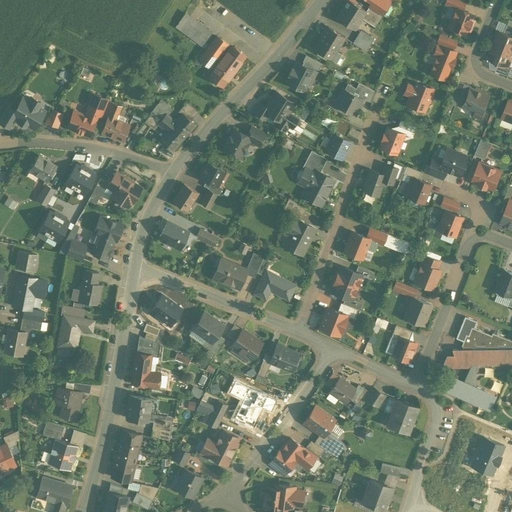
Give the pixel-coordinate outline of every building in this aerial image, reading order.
[(365,10),(348,0),(346,0),(342,7),(335,17),(338,19),(353,28),(360,17),(365,10)] [(388,0),(369,0),(371,1),(368,6),(380,13),(388,0)] [(465,1),(461,0),(445,0),(444,4),(455,8),(456,7),(461,10),(465,1)] [(380,13),(368,6),(365,10),(360,17),(374,26),(381,14),(380,13)] [(461,10),(456,7),(455,8),(448,27),(465,34),(467,29),(468,29),(472,20),(470,20),(473,14),(461,10)] [(186,11),(175,26),(202,46),(213,30),(186,11)] [(511,25),(507,24),(503,32),(511,35),(511,25)] [(344,36),(328,27),(323,35),(322,34),(313,48),(330,58),(338,44),(339,44),(344,36)] [(373,38),(360,30),(356,36),(369,44),(370,44),(373,38)] [(511,35),(503,32),(498,30),(492,45),(511,52),(511,35)] [(446,36),(439,34),(436,41),(438,41),(437,43),(442,46),(446,36)] [(226,44),(215,36),(205,49),(217,58),(226,44)] [(369,44),(356,36),(352,42),(365,51),(369,44)] [(442,46),(437,43),(433,53),(436,55),(429,73),(444,78),(449,66),(451,67),(454,58),(452,58),(455,51),(442,46)] [(245,56),(230,45),(208,76),(222,86),(245,56)] [(511,54),(511,52),(492,45),(487,58),(498,62),(507,66),(508,65),(511,54)] [(295,58),(284,80),(302,89),(305,84),(309,86),(320,63),(303,55),(301,60),(295,58)] [(507,66),(498,62),(495,71),(507,76),(511,66),(508,65),(507,66)] [(394,67),(383,63),(381,68),(392,72),(394,67)] [(392,72),(381,68),(377,79),(390,85),(395,74),(392,72)] [(464,83),(457,80),(450,97),(457,99),(464,83)] [(432,88),(415,81),(413,86),(407,84),(404,92),(410,94),(406,103),(424,110),(427,101),(429,102),(432,94),(430,93),(432,88)] [(374,90),(358,82),(355,87),(347,83),(343,89),(361,99),(370,101),(374,90)] [(479,91),(469,87),(462,104),(469,107),(468,109),(473,111),(475,106),(483,109),(489,95),(482,93),(483,90),(479,89),(479,91)] [(343,89),(342,88),(337,97),(340,100),(337,105),(338,106),(337,108),(345,113),(346,110),(354,114),(357,109),(356,108),(361,99),(343,89)] [(294,102),(275,91),(265,106),(263,109),(269,113),(277,119),(281,121),(288,112),(294,102)] [(108,99),(94,93),(87,108),(88,108),(98,112),(97,113),(100,114),(101,111),(103,112),(108,99)] [(30,101),(22,97),(12,115),(19,120),(19,122),(25,126),(27,124),(34,128),(44,111),(37,107),(40,102),(32,98),(30,101)] [(103,112),(103,113),(107,115),(113,101),(108,99),(103,112)] [(511,100),(508,99),(501,117),(511,121),(511,100)] [(130,124),(116,119),(122,105),(113,101),(107,115),(100,132),(123,141),(130,124)] [(182,113),(176,121),(166,113),(170,109),(158,101),(152,110),(183,136),(194,124),(188,118),(182,113)] [(186,101),(178,110),(182,113),(188,118),(196,109),(186,101)] [(265,106),(258,102),(252,112),(265,119),(269,113),(263,109),(265,106)] [(483,109),(475,106),(473,111),(471,116),(481,120),(485,110),(483,109)] [(86,116),(73,111),(67,127),(88,135),(97,113),(98,112),(88,108),(86,116)] [(62,114),(52,110),(45,121),(57,126),(62,114)] [(183,136),(152,110),(144,120),(150,124),(153,120),(161,127),(162,125),(168,130),(160,139),(172,149),(183,136)] [(297,118),(288,112),(281,121),(277,119),(274,124),(283,129),(286,129),(288,125),(291,127),(297,118)] [(107,115),(103,113),(96,130),(100,132),(107,115)] [(416,126),(400,119),(395,130),(403,133),(401,140),(412,137),(416,126)] [(266,133),(251,126),(247,133),(251,134),(248,140),(259,146),(266,133)] [(395,130),(387,127),(384,133),(383,133),(381,139),(382,139),(379,146),(387,149),(388,145),(397,149),(401,140),(403,133),(395,130)] [(246,135),(233,129),(230,135),(229,134),(226,141),(227,141),(223,148),(240,157),(248,140),(251,134),(247,133),(246,135)] [(349,141),(333,133),(324,150),(341,158),(349,141)] [(480,138),(474,154),(484,158),(491,142),(480,138)] [(467,156),(446,148),(441,160),(438,166),(445,169),(447,168),(451,170),(451,171),(459,175),(467,156)] [(326,158),(310,150),(306,158),(309,159),(306,164),(319,171),(326,158)] [(56,166),(38,155),(29,169),(47,180),(56,166)] [(441,160),(432,157),(426,173),(441,179),(445,169),(438,166),(441,160)] [(406,165),(392,160),(390,166),(397,168),(393,178),(399,180),(402,173),(406,165)] [(224,171),(207,162),(199,176),(206,180),(217,186),(217,185),(224,171)] [(500,170),(479,162),(472,180),(479,183),(479,184),(486,187),(486,185),(493,188),(500,170)] [(82,167),(76,164),(65,184),(84,195),(96,175),(90,172),(90,170),(83,165),(82,167)] [(319,171),(306,164),(303,170),(301,169),(298,170),(296,175),(297,177),(299,178),(297,181),(306,186),(302,195),(320,204),(333,179),(319,171)] [(390,166),(385,164),(382,174),(387,175),(385,181),(392,183),(393,178),(397,168),(390,166)] [(420,171),(406,165),(402,173),(413,177),(414,177),(417,178),(420,171)] [(382,174),(369,169),(363,189),(377,194),(381,183),(384,184),(385,181),(387,175),(382,174)] [(141,187),(116,171),(113,176),(111,174),(106,182),(108,183),(106,186),(114,191),(113,194),(128,204),(127,206),(128,207),(131,202),(141,187)] [(417,178),(414,177),(413,177),(406,195),(423,202),(430,183),(417,178)] [(222,188),(217,185),(217,186),(206,180),(203,186),(208,188),(208,189),(216,193),(218,194),(222,188)] [(197,192),(183,183),(172,200),(186,210),(197,192)] [(54,190),(45,185),(36,200),(45,205),(47,203),(51,194),(54,190)] [(511,195),(511,186),(509,185),(502,202),(507,204),(509,199),(510,199),(511,195)] [(96,186),(88,200),(95,204),(103,190),(96,186)] [(208,189),(207,189),(200,203),(209,207),(216,193),(208,189)] [(364,200),(372,202),(374,194),(366,192),(364,200)] [(57,197),(51,194),(47,203),(52,206),(57,197)] [(13,208),(17,202),(9,196),(5,202),(13,208)] [(306,207),(288,198),(281,212),(291,217),(292,216),(300,220),(306,207)] [(511,200),(510,199),(509,199),(507,204),(500,222),(511,226),(511,200)] [(55,214),(49,210),(38,230),(58,241),(69,222),(63,218),(64,216),(56,212),(55,214)] [(461,217),(444,210),(437,228),(454,235),(461,217)] [(122,224),(100,215),(93,231),(98,233),(114,239),(115,240),(122,224)] [(300,220),(292,216),(291,217),(285,230),(290,233),(290,234),(285,245),(301,253),(315,228),(300,220)] [(188,231),(167,220),(158,236),(172,243),(171,245),(179,250),(188,231)] [(403,240),(369,226),(365,236),(369,238),(369,239),(398,251),(403,240)] [(217,237),(200,228),(196,236),(213,245),(217,237)] [(351,231),(343,251),(361,258),(369,239),(369,238),(365,236),(351,231)] [(114,239),(98,233),(91,252),(107,258),(108,255),(109,255),(111,254),(112,251),(111,249),(110,248),(114,239)] [(85,244),(70,238),(67,246),(62,244),(58,252),(65,253),(79,258),(85,244)] [(36,254),(19,250),(16,266),(34,270),(36,254)] [(262,256),(252,252),(246,268),(247,269),(245,274),(253,277),(256,272),(262,256)] [(439,261),(423,254),(419,263),(421,263),(421,262),(436,268),(439,261)] [(270,261),(262,257),(256,272),(263,275),(264,274),(270,261)] [(246,268),(222,259),(219,268),(216,267),(212,277),(239,288),(245,274),(247,269),(246,268)] [(436,268),(421,262),(421,263),(417,273),(419,274),(416,282),(432,288),(435,280),(436,280),(438,273),(439,270),(436,268)] [(355,271),(340,265),(338,272),(336,273),(334,277),(356,286),(361,274),(355,271)] [(374,271),(357,265),(355,271),(361,274),(371,278),(374,271)] [(511,271),(503,269),(495,289),(497,293),(509,298),(511,297),(511,296),(511,271)] [(98,272),(85,270),(82,290),(79,289),(77,300),(97,303),(100,284),(92,282),(93,278),(96,279),(98,272)] [(36,278),(18,274),(12,305),(23,307),(30,309),(30,308),(33,291),(44,293),(46,281),(36,279),(36,278)] [(276,280),(264,274),(263,275),(254,292),(265,298),(270,287),(277,291),(276,293),(287,299),(295,285),(278,276),(276,280)] [(356,286),(334,277),(332,282),(333,284),(330,290),(345,296),(351,299),(351,298),(356,286)] [(416,288),(396,281),(393,288),(413,296),(416,288)] [(181,308),(161,294),(150,311),(170,324),(181,308)] [(361,302),(351,298),(351,299),(345,296),(342,302),(357,308),(359,309),(361,302)] [(431,304),(411,296),(403,317),(423,324),(431,304)] [(342,302),(340,302),(337,310),(336,311),(346,315),(353,318),(357,308),(342,302)] [(43,310),(30,308),(30,309),(23,307),(21,317),(41,321),(43,310)] [(337,310),(327,307),(319,327),(338,335),(346,315),(336,311),(337,310)] [(223,325),(203,311),(191,328),(205,338),(211,342),(217,334),(223,325)] [(93,320),(62,314),(58,333),(60,333),(57,345),(75,348),(79,327),(91,330),(93,320)] [(41,321),(21,317),(20,326),(40,329),(41,321)] [(160,327),(146,322),(142,330),(146,332),(157,336),(160,327)] [(233,324),(226,334),(234,340),(241,330),(233,324)] [(412,330),(395,324),(390,336),(397,339),(399,336),(408,339),(412,330)] [(461,349),(452,349),(453,355),(446,355),(442,367),(470,366),(463,382),(451,377),(445,390),(489,410),(494,399),(486,396),(488,393),(475,387),(475,366),(476,366),(476,364),(511,363),(511,340),(491,332),(490,334),(471,326),(467,335),(465,334),(460,345),(461,346),(461,349)] [(26,332),(8,328),(4,350),(21,354),(26,332)] [(247,333),(242,329),(241,330),(234,340),(230,345),(236,349),(235,350),(244,356),(244,355),(250,359),(261,342),(256,339),(256,338),(247,332),(247,333)] [(157,336),(146,332),(144,337),(155,341),(157,336)] [(217,334),(211,342),(205,338),(201,343),(214,352),(224,338),(217,334)] [(144,337),(138,335),(136,352),(150,355),(150,354),(151,347),(159,349),(159,343),(155,341),(144,337)] [(408,339),(399,336),(397,339),(391,354),(408,361),(415,342),(408,339)] [(297,353),(276,344),(269,361),(290,370),(297,353)] [(150,355),(136,352),(133,371),(134,371),(148,373),(148,372),(150,355)] [(262,361),(256,374),(264,377),(269,364),(262,361)] [(148,373),(134,371),(133,380),(132,381),(131,382),(132,383),(134,384),(136,383),(157,386),(159,373),(148,372),(148,373)] [(356,388),(339,376),(328,391),(345,403),(356,388)] [(243,396),(262,406),(271,410),(276,400),(235,380),(229,391),(242,398),(243,396)] [(90,384),(73,382),(72,389),(81,391),(89,393),(90,384)] [(72,389),(58,386),(55,398),(63,399),(59,416),(76,419),(81,391),(72,389)] [(194,386),(191,394),(199,397),(202,390),(194,386)] [(385,394),(373,386),(365,397),(378,405),(385,394)] [(362,387),(353,400),(360,405),(369,392),(362,387)] [(150,398),(130,395),(127,419),(147,421),(150,398)] [(242,398),(233,416),(250,424),(256,413),(258,414),(262,406),(243,396),(242,398)] [(217,399),(209,415),(219,420),(227,403),(217,399)] [(416,407),(396,399),(387,422),(407,430),(416,407)] [(41,412),(44,403),(33,400),(31,409),(41,412)] [(334,419),(314,405),(303,422),(319,433),(322,435),(325,432),(334,419)] [(209,415),(206,414),(203,420),(216,427),(219,420),(209,415)] [(165,419),(163,421),(153,419),(152,428),(170,431),(172,419),(165,418),(165,419)] [(60,431),(44,426),(42,433),(54,437),(57,438),(60,431)] [(86,433),(73,428),(72,429),(73,429),(69,442),(78,445),(82,446),(82,445),(85,433),(86,433)] [(170,431),(152,428),(150,436),(169,439),(170,431)] [(18,429),(2,436),(6,443),(6,444),(19,439),(18,429)] [(237,436),(222,429),(214,444),(213,447),(231,457),(235,448),(232,446),(237,436)] [(141,434),(122,430),(115,459),(131,463),(134,450),(137,451),(141,434)] [(336,440),(325,432),(322,435),(319,433),(313,442),(323,448),(329,451),(336,440)] [(504,445),(483,436),(477,451),(498,460),(500,455),(499,455),(504,445)] [(57,438),(54,437),(54,438),(51,447),(51,448),(50,452),(50,451),(49,452),(50,452),(47,462),(46,461),(46,462),(70,470),(71,469),(70,469),(73,459),(73,460),(74,459),(73,459),(74,455),(75,455),(77,445),(78,445),(69,442),(57,438)] [(306,467),(314,457),(289,437),(281,447),(280,447),(270,460),(274,464),(272,466),(283,475),(290,465),(298,471),(303,465),(306,467)] [(231,457),(213,447),(214,444),(205,440),(200,450),(209,455),(227,464),(231,457)] [(323,448),(309,440),(305,446),(318,456),(323,448)] [(6,444),(6,443),(0,445),(0,465),(2,470),(15,464),(6,444)] [(188,453),(177,448),(172,459),(183,464),(188,453)] [(498,460),(477,451),(470,465),(491,474),(496,464),(498,460)] [(315,470),(320,460),(316,458),(311,468),(315,470)] [(131,463),(115,459),(114,464),(115,467),(113,477),(130,481),(134,463),(131,463)] [(201,478),(182,469),(173,488),(192,497),(201,478)] [(71,485),(41,476),(35,495),(54,501),(64,504),(65,504),(71,485)] [(464,477),(458,492),(480,501),(486,486),(464,477)] [(391,486),(369,478),(361,501),(382,509),(391,486)] [(158,487),(140,483),(138,492),(152,499),(158,487)] [(294,486),(275,484),(274,488),(265,487),(262,511),(265,511),(281,511),(282,505),(291,506),(291,503),(301,505),(301,503),(304,501),(304,495),(302,492),(303,490),(293,489),(294,486)] [(128,496),(108,492),(103,511),(126,511),(128,505),(125,504),(127,496),(128,496)] [(152,499),(138,492),(134,498),(149,505),(152,499)] [(458,492),(452,506),(465,511),(475,511),(480,501),(458,492)] [(61,511),(64,504),(54,501),(50,511),(61,511)]
